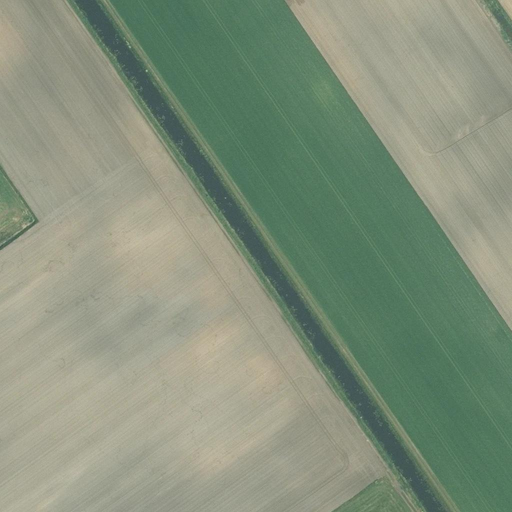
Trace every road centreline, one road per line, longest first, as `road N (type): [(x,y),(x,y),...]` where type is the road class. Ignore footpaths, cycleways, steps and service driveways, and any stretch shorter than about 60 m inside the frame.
road 1 (track): [(453,511),(101,0)]
road 2 (track): [(61,0),(410,511)]
